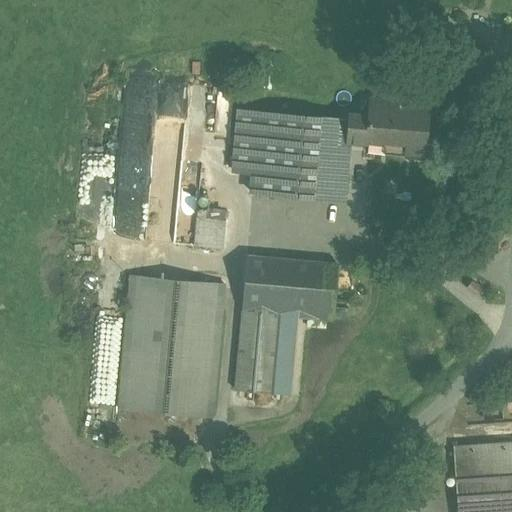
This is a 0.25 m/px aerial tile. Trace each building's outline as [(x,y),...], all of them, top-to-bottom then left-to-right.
[(399,70),(397,102),(370,100),(369,115),(349,114),(349,120),(350,120),(348,142),(368,144),(369,140),(387,142),(386,150),(426,154),(430,105),(429,105),(431,73),(399,70)] [(328,118),(259,112),(251,193),(342,201),(342,200),(343,200),(348,142),(350,120),(349,120),(328,118)] [(337,265),(246,257),(242,311),(293,316),(309,317),(333,319),(337,265)] [(224,285),(131,276),(119,409),(212,417),(224,285)] [(293,316),(242,311),(236,390),(285,395),(293,316)] [(511,511),(511,442),(454,447),(458,511),(511,511)]
